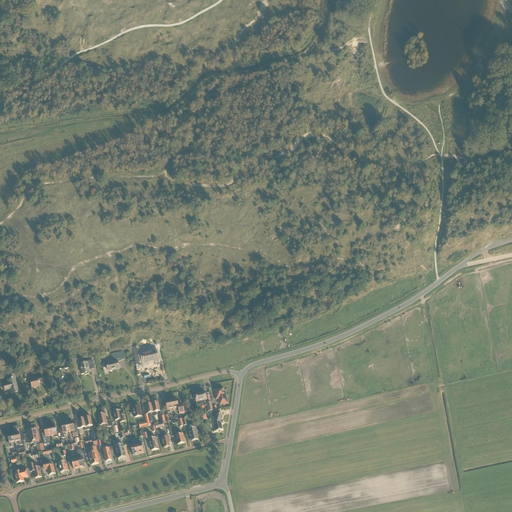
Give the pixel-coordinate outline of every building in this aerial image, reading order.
[(139,351),(133,352),(135,363),(141,362),(141,360),(139,351)] [(152,351),(142,354),(144,363),(158,360),(157,354),(153,355),(152,351)] [(107,364),(103,365),(104,369),(107,368),(108,372),(120,369),(117,360),(124,359),(123,352),(112,355),(114,363),(107,365),(107,364)] [(87,363),(80,365),(83,374),(82,375),(85,374),(85,375),(89,374),(89,373),(90,373),(90,372),(89,373),(89,371),(88,369),(95,368),(93,360),(86,362),(87,363)] [(67,378),(65,370),(57,372),(59,381),(67,378)] [(3,385),(5,391),(9,390),(10,394),(18,392),(14,378),(16,378),(15,374),(8,376),(9,379),(7,380),(8,384),(3,385)] [(34,378),(35,379),(29,380),(32,389),(39,387),(38,384),(44,382),(42,376),(34,378)] [(218,389),(214,390),(215,395),(217,400),(219,399),(219,401),(220,406),(228,404),(226,398),(226,397),(226,395),(225,391),(224,391),(224,389),(221,389),(220,389),(218,389)] [(195,395),(196,403),(204,401),(205,406),(207,406),(209,412),(213,411),(211,402),(208,403),(205,392),(199,394),(198,393),(196,394),(195,395)] [(184,413),(183,410),(182,405),(178,405),(177,399),(171,400),(173,410),(176,409),(177,412),(179,411),(180,414),(184,413)] [(158,403),(152,404),(154,416),(157,415),(157,413),(156,413),(160,412),(158,403)] [(154,416),(152,404),(146,405),(147,414),(149,414),(151,422),(156,421),(155,421),(155,417),(154,416)] [(132,408),(134,418),(142,417),(140,407),(132,408)] [(220,410),(211,413),(212,417),(215,418),(214,421),(214,423),(214,425),(216,432),(223,430),(221,424),(223,424),(223,422),(221,422),(223,416),(221,415),(220,410)] [(113,412),(115,421),(119,420),(120,423),(127,422),(125,415),(122,416),(120,411),(113,412)] [(105,414),(98,416),(100,424),(100,426),(107,424),(108,428),(111,427),(110,421),(107,421),(105,414)] [(91,417),(84,419),(87,431),(90,430),(89,428),(88,428),(88,427),(93,426),(91,417)] [(80,429),(84,428),(85,428),(85,429),(84,429),(85,431),(87,431),(84,419),(78,420),(80,429)] [(72,421),(67,423),(69,432),(72,432),(73,434),(78,433),(77,427),(74,427),(72,421)] [(61,424),(63,430),(60,430),(60,434),(61,437),(61,439),(65,438),(64,436),(67,435),(66,433),(69,432),(67,423),(61,424)] [(190,429),(188,430),(191,442),(199,440),(196,428),(195,428),(194,424),(189,426),(190,429)] [(55,425),(49,426),(51,436),(55,436),(55,438),(58,437),(55,425)] [(42,434),(44,446),(49,444),(48,437),(51,436),(49,426),(44,428),(45,431),(45,435),(42,435),(42,434)] [(28,434),(24,435),(25,442),(29,441),(29,442),(31,442),(31,444),(34,443),(35,447),(37,446),(38,446),(39,452),(45,450),(43,444),(40,445),(38,434),(36,434),(35,429),(27,431),(28,434)] [(19,433),(13,434),(15,443),(19,442),(20,446),(23,445),(22,441),(21,442),(19,433)] [(175,436),(177,445),(185,443),(183,434),(175,436)] [(161,439),(164,449),(170,447),(169,443),(170,443),(169,437),(164,438),(164,435),(161,436),(162,439),(161,439)] [(149,440),(151,451),(159,450),(156,438),(149,440)] [(139,455),(136,445),(133,446),(132,442),(129,443),(130,447),(131,447),(133,456),(136,455),(136,456),(139,455)] [(123,445),(115,447),(118,459),(126,458),(123,445)] [(90,462),(91,462),(92,466),(99,464),(97,457),(98,457),(96,447),(90,448),(91,453),(88,454),(90,462)] [(109,448),(103,450),(104,454),(106,462),(112,461),(111,455),(114,454),(112,448),(109,448)] [(79,459),(77,459),(79,469),(85,467),(84,464),(83,460),(85,460),(83,452),(81,452),(81,450),(77,451),(79,459)] [(74,458),(69,459),(70,463),(72,463),(74,470),(79,469),(77,459),(74,460),(74,458)] [(64,462),(58,463),(61,473),(69,471),(67,465),(65,465),(64,462)] [(44,471),(48,470),(49,476),(55,474),(53,466),(50,466),(49,463),(43,465),(44,471)] [(31,473),(33,472),(35,479),(42,478),(40,467),(36,468),(35,464),(29,466),(31,473)] [(14,473),(17,484),(24,482),(23,479),(28,477),(27,471),(22,472),(14,473)]
